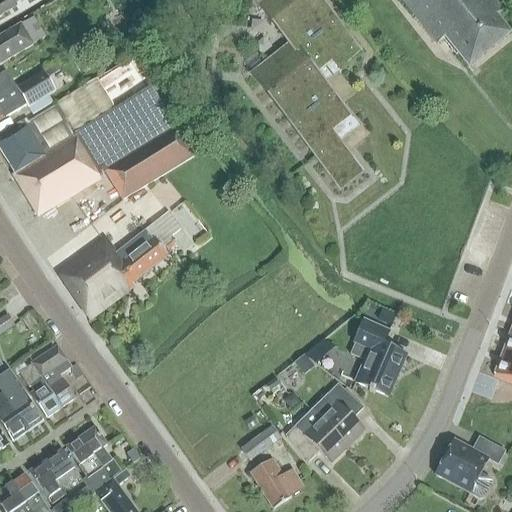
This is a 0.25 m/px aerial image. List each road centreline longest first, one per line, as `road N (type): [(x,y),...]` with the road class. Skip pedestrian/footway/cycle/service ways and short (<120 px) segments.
road 1 (residential): [(201,511),(0,231)]
road 2 (unclassified): [(368,511),(411,466),(443,412),(511,231)]
